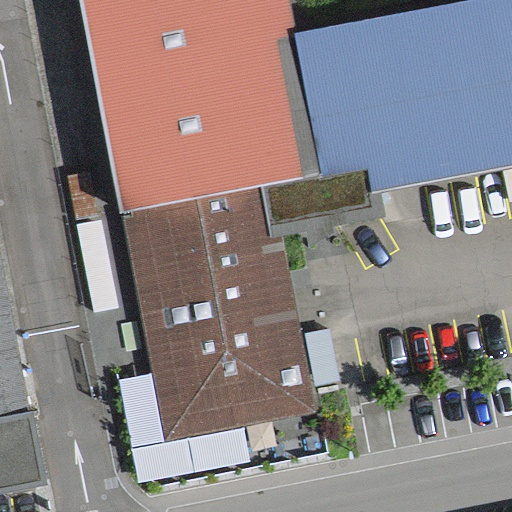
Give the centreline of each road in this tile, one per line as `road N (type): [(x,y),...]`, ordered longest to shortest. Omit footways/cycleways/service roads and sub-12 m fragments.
road 1 (unknown): [(152,511),(80,310),(0,28)]
road 2 (residential): [(316,511),(511,474)]
